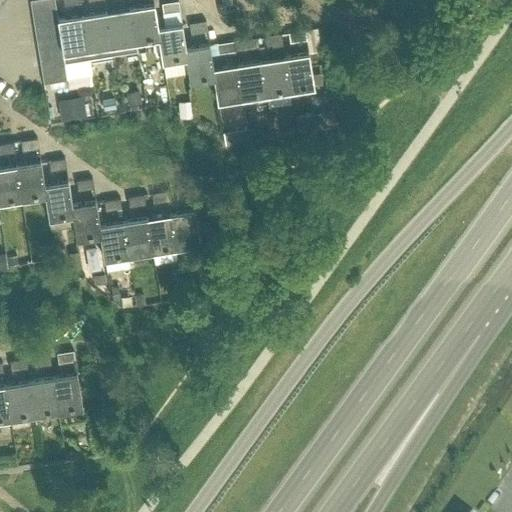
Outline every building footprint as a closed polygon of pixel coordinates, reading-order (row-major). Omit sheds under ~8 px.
[(30,0),(32,10),(56,6),(54,0),(30,0)] [(179,9),(177,0),(174,0),(161,2),(162,12),(179,9)] [(157,25),(158,25),(154,1),(129,5),(135,39),(136,39),(158,35),(159,35),(157,25)] [(137,49),(136,39),(135,39),(129,5),(106,9),(113,52),(137,49)] [(58,18),(57,16),(56,6),(32,10),(34,22),(58,18)] [(89,56),(113,52),(106,9),(82,12),(89,56)] [(82,12),(57,16),(58,18),(60,30),(61,42),(63,54),(64,60),(65,66),(67,77),(92,73),(89,56),(87,47),(82,12)] [(36,34),(60,30),(58,18),(34,22),(36,34)] [(207,29),(205,19),(189,22),(190,31),(207,29)] [(184,45),(185,44),(181,21),(158,25),(157,25),(159,35),(158,35),(162,59),(186,56),(184,45)] [(288,31),(290,41),(305,38),(304,28),(288,31)] [(38,46),(61,42),(60,30),(36,34),(38,46)] [(273,55),(259,57),(265,92),(289,88),(283,53),(284,53),(280,32),(264,35),(265,45),(271,44),(273,55)] [(258,46),(256,36),(240,38),(241,49),(258,46)] [(234,50),(232,39),(216,42),(218,52),(234,50)] [(212,65),(208,41),(185,44),(184,45),(186,56),(190,79),(213,76),(214,75),(212,65)] [(40,58),(63,54),(61,42),(38,46),(40,58)] [(283,53),(289,88),(313,84),(308,49),(283,53)] [(65,66),(64,60),(63,54),(40,58),(42,70),(65,66)] [(266,102),(265,92),(259,57),(236,61),(241,96),(243,105),(266,102)] [(213,76),(217,100),(241,96),(236,61),(212,65),(214,75),(213,76)] [(65,66),(42,70),(44,82),(67,78),(65,66)] [(139,90),(125,92),(127,103),(141,101),(139,90)] [(114,96),(101,99),(103,109),(116,107),(114,96)] [(84,103),(58,108),(60,118),(85,114),(84,103)] [(179,117),(187,116),(193,116),(192,104),(179,106),(179,111),(179,117)] [(278,115),(281,131),(294,129),(292,113),(278,115)] [(246,127),(234,129),(236,141),(248,139),(246,127)] [(38,147),(37,137),(20,139),(22,149),(38,147)] [(12,140),(0,142),(0,152),(5,151),(6,156),(14,155),(12,140)] [(65,166),(64,157),(48,159),(49,168),(65,166)] [(43,181),(44,181),(40,158),(16,162),(22,196),(45,193),(45,192),(43,181)] [(0,199),(22,196),(16,162),(0,164),(0,199)] [(75,179),(76,189),(93,186),(92,176),(75,179)] [(71,202),(68,178),(44,181),(43,181),(45,192),(45,193),(49,216),(72,213),(73,212),(71,202)] [(192,195),(191,185),(174,188),(176,197),(192,195)] [(168,198),(167,189),(151,192),(152,201),(168,198)] [(145,203),(143,193),(127,195),(129,205),(145,203)] [(104,208),(120,206),(119,196),(103,198),(104,208)] [(99,222),(100,222),(96,198),(71,202),(73,212),(72,213),(76,236),(100,232),(101,232),(99,222)] [(170,211),(175,245),(200,241),(195,207),(170,211)] [(152,249),(175,245),(170,211),(146,215),(152,249)] [(128,253),(152,249),(146,215),(122,218),(128,253)] [(104,256),(128,253),(122,218),(100,222),(99,222),(101,232),(100,232),(104,256)] [(6,255),(7,264),(19,262),(17,254),(6,255)] [(143,291),(135,293),(137,302),(145,300),(143,291)] [(73,349),(56,351),(58,361),(74,359),(73,349)] [(50,362),(49,352),(32,355),(34,365),(50,362)] [(26,366),(25,356),(9,359),(10,369),(26,366)] [(52,374),(58,409),(82,405),(77,370),(52,374)] [(34,413),(58,409),(52,374),(28,378),(34,413)] [(10,416),(34,413),(28,378),(5,382),(10,416)] [(0,417),(10,416),(5,382),(0,382),(0,417)] [(74,448),(65,450),(66,457),(75,456),(74,448)]
